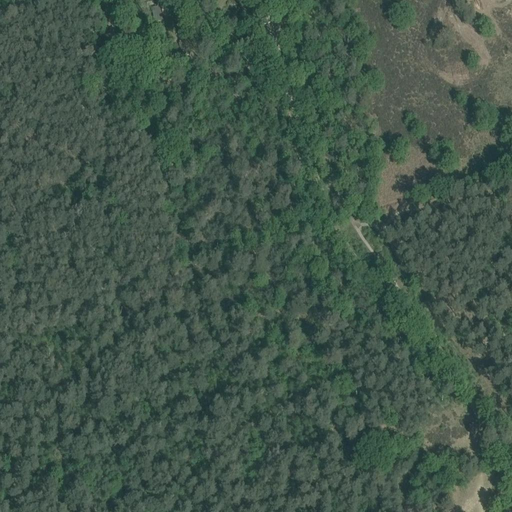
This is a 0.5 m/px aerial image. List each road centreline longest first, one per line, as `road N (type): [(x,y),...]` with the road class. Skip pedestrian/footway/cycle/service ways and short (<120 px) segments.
road 1 (track): [(400,293),(368,270),(331,216),(261,0)]
road 2 (track): [(511,466),(400,293)]
